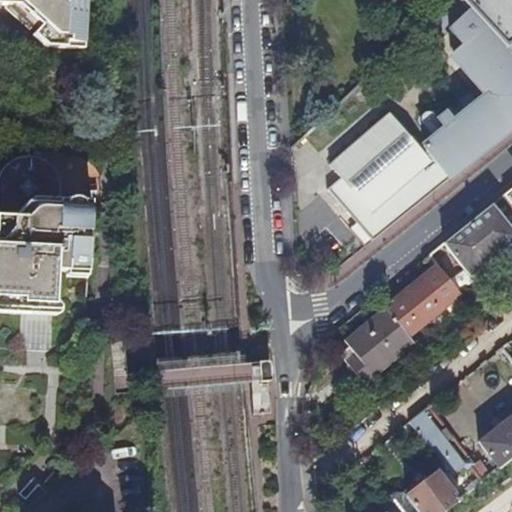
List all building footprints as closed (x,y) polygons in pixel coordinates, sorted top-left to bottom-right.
[(0,0),(0,5),(7,6),(14,11),(19,8),(40,27),(36,31),(54,48),(83,49),(85,0),(0,0)] [(457,0),(450,0),(413,34),(426,49),(447,30),(461,45),(456,50),(493,96),(489,99),(444,135),(429,147),(427,143),(423,146),(426,151),(422,155),(387,115),(327,166),(338,180),(325,191),(369,243),(453,175),(511,127),(511,59),(484,28),(457,0)] [(511,0),(457,0),(484,28),(511,59),(511,0)] [(54,48),(36,31),(32,36),(45,48),(54,48)] [(450,56),(484,93),(489,99),(493,96),(456,50),(450,56)] [(444,111),(451,119),(477,99),(471,90),(444,111)] [(439,129),(444,135),(489,99),(484,93),(477,99),(451,119),(452,120),(443,126),(439,129)] [(451,119),(444,111),(436,117),(443,126),(452,120),(451,119)] [(87,278),(91,200),(60,198),(60,183),(58,176),(51,165),(46,161),(41,159),(29,156),(24,156),(18,157),(9,162),(4,166),(0,172),(0,312),(50,315),(50,304),(54,304),(55,271),(66,271),(66,276),(87,278)] [(511,187),(501,196),(511,208),(511,187)] [(511,235),(488,206),(442,244),(467,276),(485,262),(487,265),(491,265),(500,258),(500,254),(498,251),(511,239),(511,235)] [(384,308),(406,337),(458,296),(438,269),(435,266),(384,308)] [(359,381),(409,341),(406,337),(384,308),(343,341),(348,347),(354,356),(345,363),(359,381)] [(362,385),(412,345),(409,341),(359,381),(362,385)] [(354,356),(348,347),(338,354),(345,363),(354,356)] [(422,411),(407,422),(445,470),(447,468),(452,474),(464,464),(422,411)] [(498,467),(511,456),(511,414),(478,441),(498,467)] [(440,511),(458,498),(438,471),(405,496),(416,511),(440,511)] [(400,511),(416,511),(405,496),(394,504),(400,511)]
